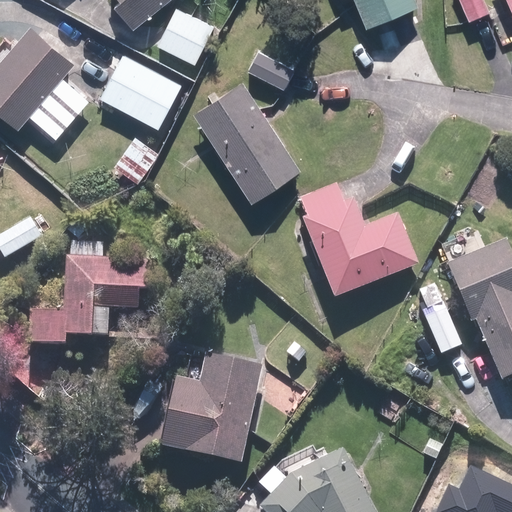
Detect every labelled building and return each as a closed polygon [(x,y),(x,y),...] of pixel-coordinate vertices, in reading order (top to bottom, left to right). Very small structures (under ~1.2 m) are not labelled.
[(118,0),(140,25),(168,0),(118,0)] [(419,17),(412,0),(339,0),(342,7),(353,3),(365,37),(419,17)] [(482,0),(456,0),(468,23),(489,13),(482,0)] [(511,0),(503,0),(511,21),(511,0)] [(219,24),(183,5),(164,39),(200,59),(219,24)] [(76,60),(35,24),(0,63),(0,104),(20,122),(76,60)] [(292,66),(255,50),(245,73),(281,89),(292,66)] [(185,81),(125,52),(105,92),(166,121),(185,81)] [(238,82),(191,112),(246,197),(292,168),(238,82)] [(165,150),(139,133),(120,162),(147,178),(165,150)] [(297,203),(329,296),(408,269),(390,219),(372,225),(364,201),(352,205),(346,187),(297,203)] [(45,233),(33,215),(0,236),(0,237),(12,255),(45,233)] [(511,269),(500,243),(443,268),(493,379),(511,370),(511,269)] [(158,250),(69,250),(70,306),(32,307),(32,345),(70,345),(70,331),(98,330),(98,303),(150,303),(150,288),(159,288),(158,250)] [(462,348),(445,308),(420,318),(437,358),(462,348)] [(250,453),(266,361),(217,353),(211,387),(186,383),(176,440),(250,453)] [(405,405),(385,395),(375,415),(395,425),(405,405)] [(331,511),(379,511),(364,474),(362,475),(329,441),(272,495),(288,511),(328,511),(331,510),(331,511)]
